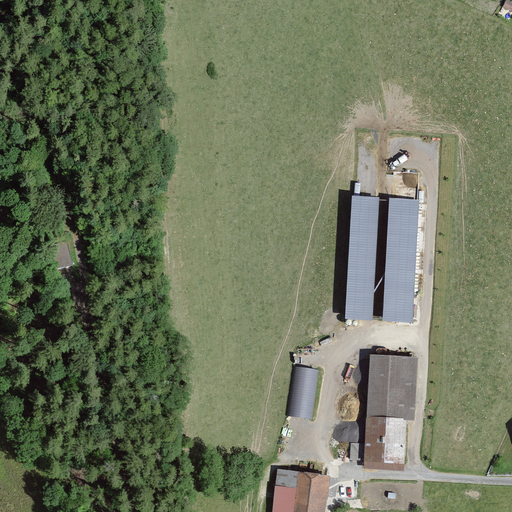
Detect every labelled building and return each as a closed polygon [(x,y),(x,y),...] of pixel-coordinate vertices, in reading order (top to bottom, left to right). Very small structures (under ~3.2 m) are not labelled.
[(378,198),(351,197),(345,318),(371,319),(378,198)] [(418,200),(389,199),(384,321),(413,322),(418,200)] [(69,243),(55,246),(60,269),(74,266),(69,243)] [(411,424),(413,363),(367,361),(362,467),(403,469),(405,423),(411,424)] [(294,366),(288,415),(312,418),(318,369),(294,366)] [(328,511),(333,479),(283,473),(277,511),(328,511)]
